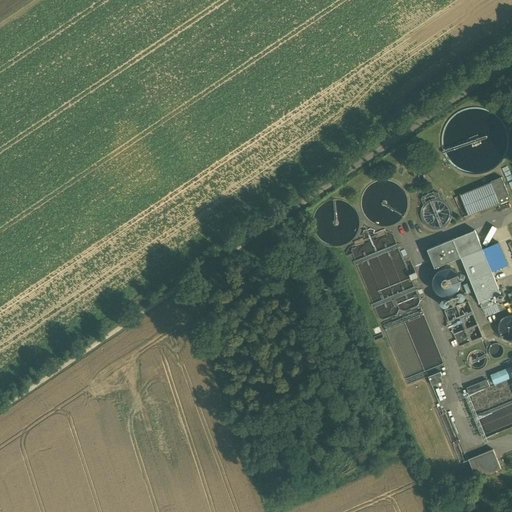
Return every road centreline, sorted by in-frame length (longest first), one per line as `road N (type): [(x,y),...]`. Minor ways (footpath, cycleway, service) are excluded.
road 1 (track): [(0,409),(511,63)]
road 2 (unclassified): [(414,251),(477,449),(511,447)]
